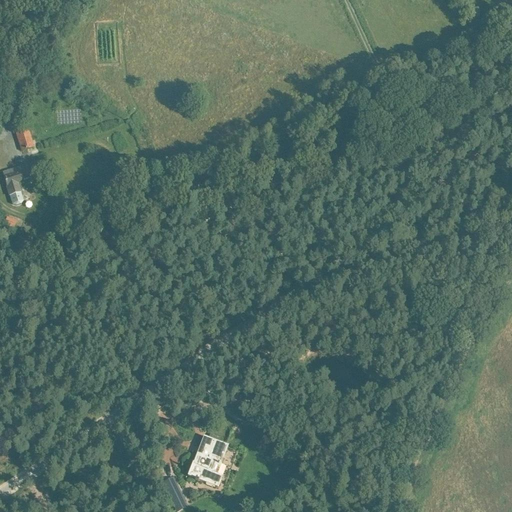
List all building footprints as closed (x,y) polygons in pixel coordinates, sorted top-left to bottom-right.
[(16,132),(22,151),(33,148),(27,129),(16,132)] [(46,176),(43,165),(4,177),(9,196),(10,196),(12,205),(16,206),(21,204),(23,202),(20,193),(21,193),(18,184),(46,176)] [(17,221),(7,217),(3,227),(12,231),(17,221)] [(187,477),(195,480),(195,481),(198,482),(199,481),(218,489),(222,477),(211,473),(215,463),(220,465),(226,447),(202,438),(187,477)] [(176,511),(177,511),(187,507),(173,478),(163,484),(176,511)]
